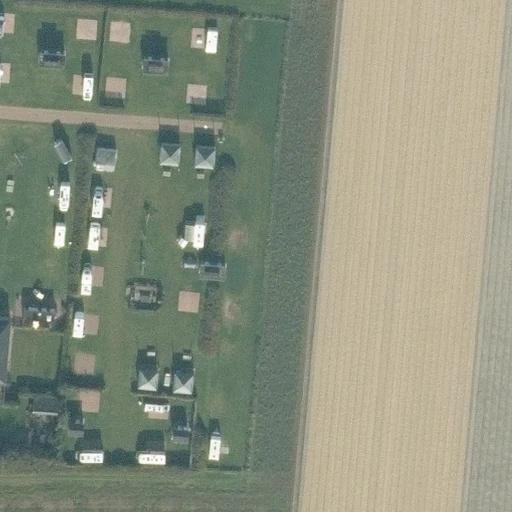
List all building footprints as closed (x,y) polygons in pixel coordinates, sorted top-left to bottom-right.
[(64,49),(39,47),(38,60),(63,62),(64,49)] [(168,55),(142,54),(141,68),(167,69),(168,55)] [(180,141),(162,139),(160,162),(178,164),(180,141)] [(212,166),(213,144),(196,143),(194,165),(212,166)] [(226,261),(200,259),(199,271),(225,274),(226,261)] [(53,318),(54,307),(24,304),(23,316),(53,318)] [(0,376),(3,377),(3,378),(5,378),(9,324),(10,312),(0,311),(0,376)] [(138,364),(136,382),(157,384),(159,366),(138,364)] [(173,366),(172,366),(172,385),(193,387),(194,369),(173,366)] [(83,417),(69,416),(68,430),(82,431),(83,417)] [(186,424),(173,422),(172,437),(185,438),(186,424)]
